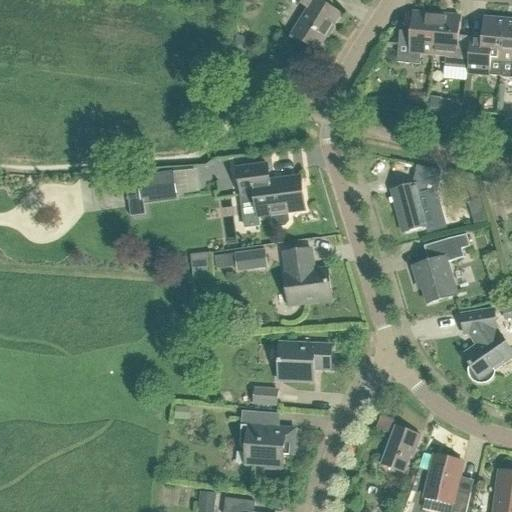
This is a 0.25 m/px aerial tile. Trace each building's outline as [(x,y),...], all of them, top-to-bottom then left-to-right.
[(293,36),(318,52),(341,15),(317,0),(293,0),(309,9),(293,36)] [(422,55),(434,56),(437,16),(414,14),(412,33),(400,32),(397,64),(421,66),(422,55)] [(445,68),(468,70),(471,38),(459,37),(461,18),(437,16),(434,56),(446,57),(445,68)] [(471,38),(468,70),(468,75),(502,78),(503,62),(507,22),(485,20),(483,39),(471,38)] [(511,22),(507,22),(503,62),(502,78),(511,78),(511,22)] [(244,57),(249,40),(237,36),(232,54),(244,57)] [(459,96),(446,94),(445,106),(458,107),(459,96)] [(468,113),(481,114),(482,107),(470,106),(469,106),(468,113)] [(202,166),(186,167),(187,187),(203,186),(202,166)] [(270,182),(268,166),(238,170),(242,197),(255,195),(258,218),(272,216),(273,225),(277,228),(286,227),(289,222),(288,214),(305,212),(301,178),(270,182)] [(392,192),(403,234),(429,227),(421,198),(438,193),(443,173),(417,167),(413,186),(392,192)] [(126,180),(132,218),(143,216),(142,205),(174,200),(169,173),(126,180)] [(487,224),(481,201),(470,205),(476,227),(487,224)] [(447,264),(456,261),(464,258),(462,250),(470,248),(467,236),(450,240),(424,248),(429,263),(413,268),(417,282),(421,281),(428,305),(457,297),(447,264)] [(266,251),(255,252),(257,269),(268,268),(266,251)] [(315,272),(312,251),(284,254),(287,275),(285,276),(289,307),(333,301),(329,270),(315,272)] [(193,269),(210,267),(208,254),(191,256),(193,269)] [(493,279),(507,279),(506,267),(493,267),(493,279)] [(511,319),(511,301),(500,304),(505,321),(511,319)] [(469,365),(471,368),(470,369),(470,371),(470,373),(470,375),(471,377),(472,379),(473,380),(475,382),(477,383),(478,383),(480,384),(482,384),(484,384),(485,383),(487,383),(489,382),(491,381),(492,379),(493,377),(494,376),(494,374),(494,372),(511,359),(511,353),(498,333),(497,333),(496,331),(497,331),(494,311),(462,316),(465,336),(469,335),(477,347),(463,356),(469,365)] [(331,370),(332,347),(280,345),(279,381),(314,383),(314,370),(331,370)] [(244,396),(243,408),(253,409),(253,405),(277,407),(279,391),(255,389),(255,397),(244,396)] [(189,421),(190,407),(176,407),(176,420),(189,421)] [(294,457),(296,431),(279,429),(280,415),(243,413),(240,446),(247,454),(246,466),(267,468),(266,470),(283,471),(284,456),(294,457)] [(415,453),(421,437),(396,428),(382,466),(404,474),(413,452),(415,453)] [(346,477),(364,485),(379,448),(361,441),(346,477)] [(452,511),(466,511),(471,495),(457,491),(464,464),(434,457),(425,499),(454,505),(452,511)] [(495,511),(511,511),(511,474),(501,473),(495,511)] [(214,511),(217,494),(201,492),(198,511),(214,511)] [(254,511),(256,503),(226,499),(224,511),(254,511)] [(169,503),(169,511),(187,511),(187,502),(169,503)]
